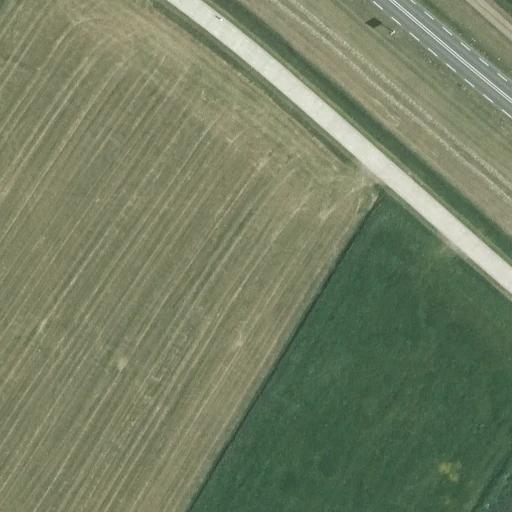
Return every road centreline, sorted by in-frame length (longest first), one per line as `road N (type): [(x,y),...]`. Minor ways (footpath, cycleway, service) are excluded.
road 1 (unclassified): [(511,282),(181,0)]
road 2 (primary): [(511,103),(389,0)]
